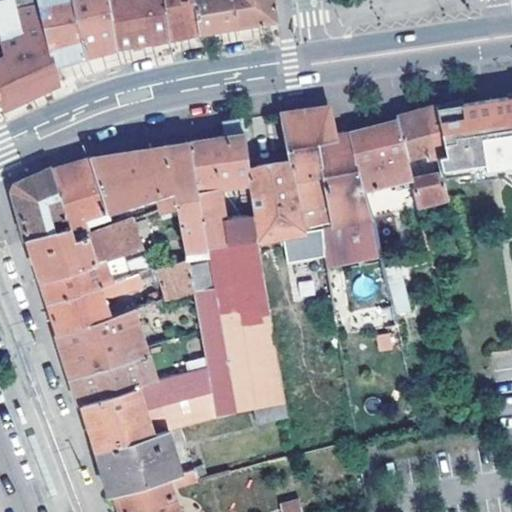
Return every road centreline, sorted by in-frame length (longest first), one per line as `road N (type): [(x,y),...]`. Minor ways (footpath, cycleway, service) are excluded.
road 1 (tertiary): [(0,150),(168,87),(318,63)]
road 2 (residential): [(82,511),(0,297)]
road 3 (tertiary): [(318,63),(503,36)]
